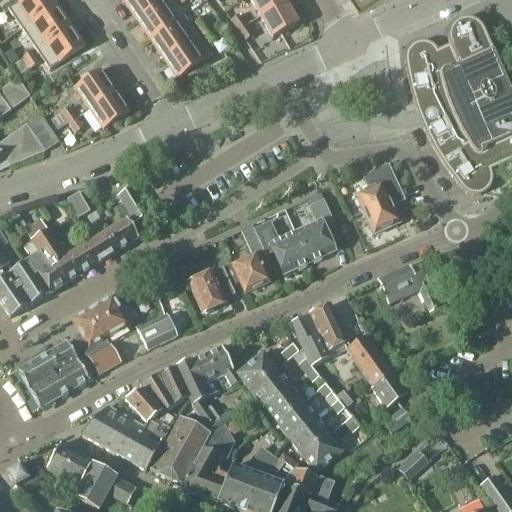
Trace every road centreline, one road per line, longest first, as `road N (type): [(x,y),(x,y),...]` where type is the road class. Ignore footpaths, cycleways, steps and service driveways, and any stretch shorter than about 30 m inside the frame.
road 1 (residential): [(0,423),(45,427),(191,346),(457,231)]
road 2 (unclassified): [(0,193),(170,127)]
road 3 (residential): [(323,152),(328,159),(404,150),(457,231)]
road 4 (residential): [(170,127),(99,14),(81,0)]
